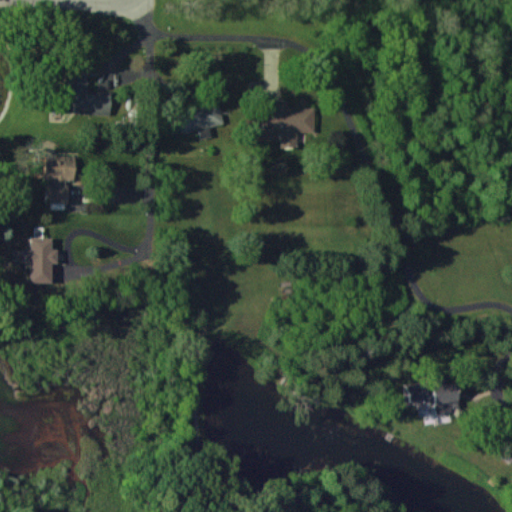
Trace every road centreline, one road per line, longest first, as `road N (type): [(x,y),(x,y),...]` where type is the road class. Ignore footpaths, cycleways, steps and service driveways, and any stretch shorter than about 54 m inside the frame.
road 1 (residential): [(149,34),(265,38),(316,56),(338,84),(424,295),(442,308),(511,309)]
road 2 (residential): [(151,234),(154,97),(139,3)]
road 3 (residential): [(0,0),(139,3)]
